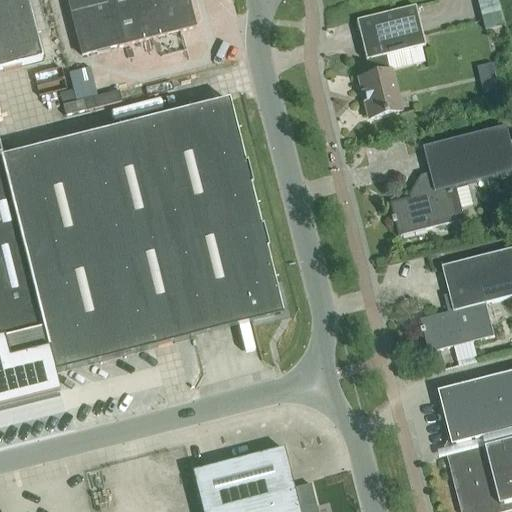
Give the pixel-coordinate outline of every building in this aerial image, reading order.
[(0,0),(0,410),(57,397),(52,376),(272,321),(279,309),(227,103),(0,159),(0,72),(40,62),(24,0),(0,0)] [(66,0),(81,57),(194,29),(186,0),(66,0)] [(479,0),(484,18),(504,14),(500,0),(479,0)] [(385,58),(424,48),(414,9),(355,23),(365,62),(369,61),(373,77),(359,80),(369,121),(398,114),(385,58)] [(497,64),(482,66),(485,92),(500,90),(497,64)] [(83,102),(85,113),(121,104),(118,93),(83,102)] [(456,189),(511,174),(511,148),(507,128),(424,150),(430,175),(421,177),(409,197),(410,200),(390,205),(399,239),(464,222),(456,189)] [(486,306),(511,299),(511,251),(442,269),(449,297),(444,298),(448,315),(420,322),(429,355),(494,338),(486,306)] [(511,375),(439,394),(455,458),(451,465),(462,511),(507,511),(511,511),(511,375)] [(282,450),(191,475),(200,511),(315,511),(309,486),(293,491),(282,450)]
